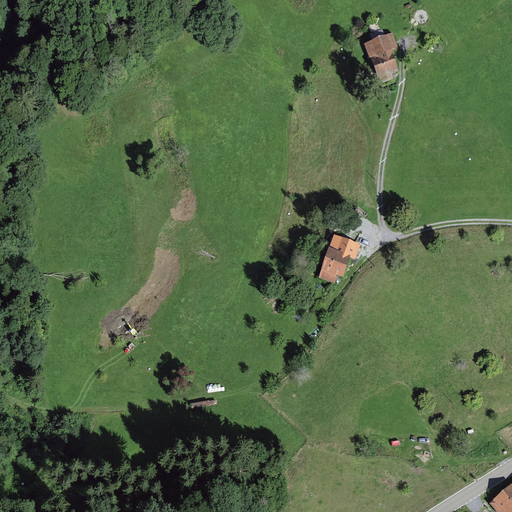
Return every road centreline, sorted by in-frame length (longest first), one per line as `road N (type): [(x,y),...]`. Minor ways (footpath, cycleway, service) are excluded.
road 1 (track): [(401,71),(379,178),(385,229),(400,235),(511,222)]
road 2 (track): [(188,397),(226,394),(280,368),(385,229)]
